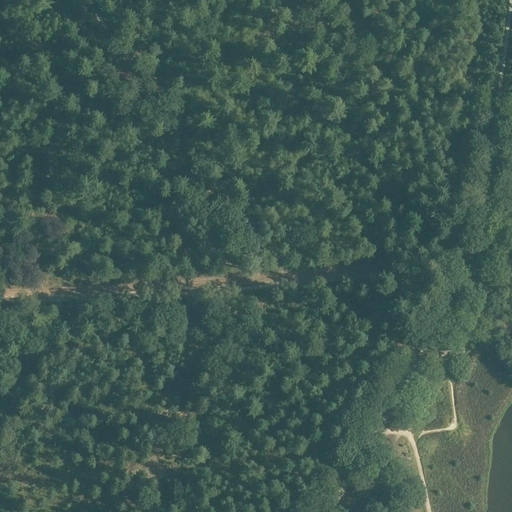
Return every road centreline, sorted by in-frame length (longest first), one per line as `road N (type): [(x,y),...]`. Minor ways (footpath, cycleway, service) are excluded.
road 1 (unclassified): [(480,260),(0,299)]
road 2 (track): [(95,0),(109,24),(110,71),(92,96),(66,170),(22,222),(0,265)]
road 3 (track): [(350,0),(483,248)]
road 4 (track): [(398,392),(425,511)]
